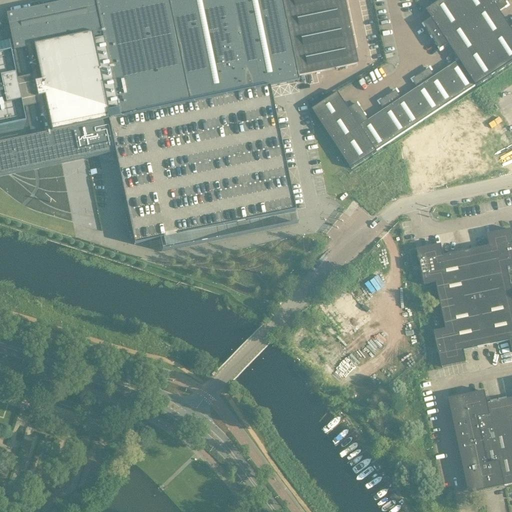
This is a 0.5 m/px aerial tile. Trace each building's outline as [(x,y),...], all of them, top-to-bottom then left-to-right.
[(295,212),(269,87),(299,81),(298,77),(281,0),(115,0),(95,4),(94,0),(77,0),(6,15),(19,79),(12,80),(6,51),(0,52),(0,135),(23,131),(18,110),(25,108),(31,137),(0,142),(0,175),(61,163),(114,152),(133,245),(295,212)] [(356,65),(342,0),(281,0),(298,77),(356,65)] [(511,26),(510,27),(500,12),(508,6),(504,0),(442,0),(426,11),(432,19),(423,25),(440,51),(449,45),(459,61),(435,77),(429,69),(421,74),(412,80),(418,88),(402,99),(396,91),(379,102),(384,110),(368,121),(357,104),(349,110),(338,93),(312,110),(351,169),(377,152),(376,151),(402,135),(476,86),(476,87),(511,63),(511,26)] [(458,116),(478,106),(473,96),(453,106),(458,116)] [(460,182),(488,177),(482,145),(460,149),(458,139),(436,142),(438,153),(425,155),(428,173),(457,168),(460,182)] [(511,289),(508,268),(511,267),(511,232),(511,230),(487,235),(490,247),(444,256),(441,245),(417,250),(424,286),(425,286),(436,284),(446,330),(435,332),(434,333),(442,368),(466,363),(464,351),(510,342),(511,352),(511,289)] [(347,291),(324,311),(345,335),(368,315),(347,291)] [(311,361),(331,385),(358,363),(324,322),(291,350),(305,366),(311,361)] [(335,335),(339,332),(331,324),(328,327),(335,335)] [(372,373),(348,395),(353,400),(363,390),(368,396),(382,384),(372,373)] [(511,398),(487,404),(484,393),(485,393),(485,392),(484,392),(484,393),(482,393),(473,395),(472,395),(461,398),(461,397),(449,400),(451,411),(451,412),(452,412),(454,423),(454,424),(457,435),(456,435),(457,435),(459,447),(462,458),(461,458),(461,459),(462,459),(464,470),(464,471),(467,482),(466,482),(469,494),(481,492),(481,491),(492,489),(493,489),(504,486),(504,487),(505,487),(505,486),(511,484),(511,398)]
